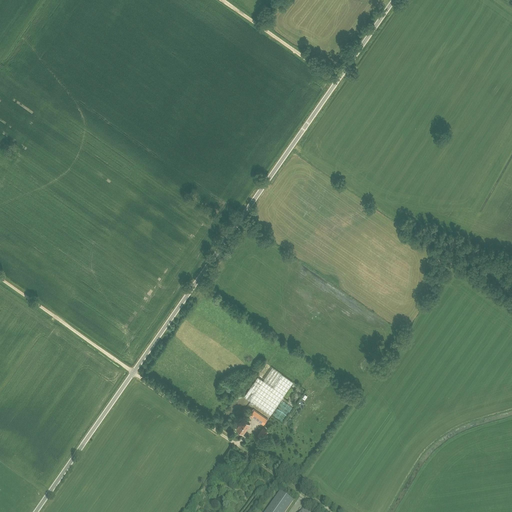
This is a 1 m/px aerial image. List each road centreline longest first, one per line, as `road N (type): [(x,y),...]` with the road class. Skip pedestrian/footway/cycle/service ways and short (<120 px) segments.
road 1 (unclassified): [(36,511),(393,0)]
road 2 (track): [(330,511),(0,278)]
road 3 (track): [(335,83),(215,0)]
